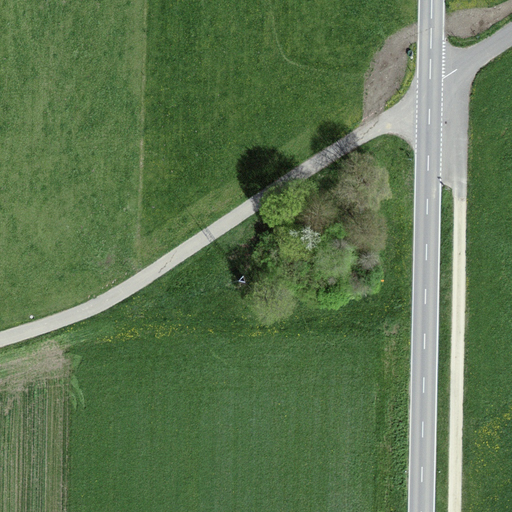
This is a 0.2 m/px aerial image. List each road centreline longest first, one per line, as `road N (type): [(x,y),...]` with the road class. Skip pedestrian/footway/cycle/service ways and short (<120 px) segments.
road 1 (track): [(0,335),(102,303),(429,93)]
road 2 (track): [(452,511),(464,65)]
road 3 (tertiary): [(429,93),(423,511)]
